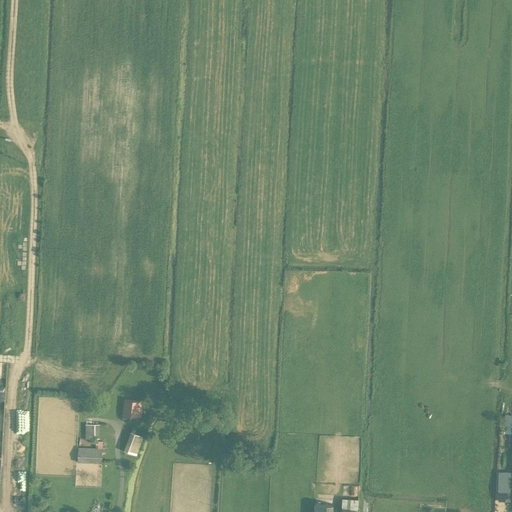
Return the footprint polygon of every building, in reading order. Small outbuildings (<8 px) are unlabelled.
[(141,417),(143,401),(124,399),(122,415),(141,417)] [(85,424),(85,438),(99,438),(100,424),(85,424)] [(136,455),(143,436),(131,431),(124,450),(136,455)] [(101,461),(102,450),(78,448),(77,460),(101,461)] [(510,501),(510,472),(499,472),(498,501),(510,501)]
